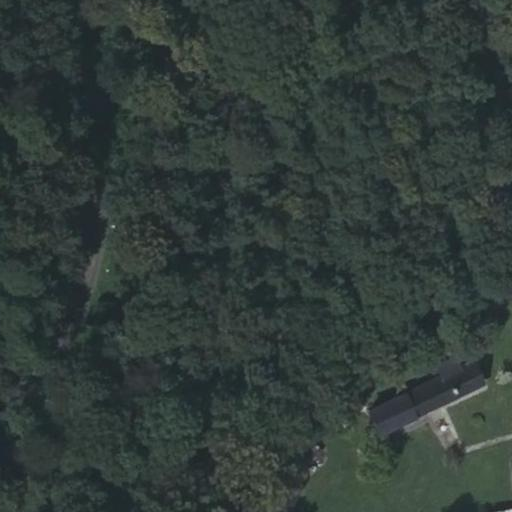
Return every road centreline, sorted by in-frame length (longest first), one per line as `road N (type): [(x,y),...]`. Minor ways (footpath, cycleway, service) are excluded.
road 1 (tertiary): [(0,379),(42,273),(61,174),(57,0)]
road 2 (unclassified): [(445,0),(511,166)]
